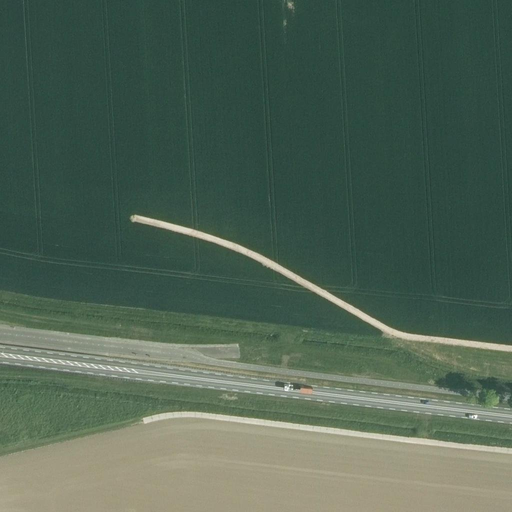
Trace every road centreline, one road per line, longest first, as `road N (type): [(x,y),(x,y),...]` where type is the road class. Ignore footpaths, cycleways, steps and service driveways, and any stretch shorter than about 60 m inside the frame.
road 1 (track): [(0,453),(178,414),(511,451)]
road 2 (primary): [(106,368),(511,416)]
road 3 (track): [(511,348),(399,334),(251,253),(141,218)]
road 4 (track): [(0,313),(159,335),(176,341),(182,355)]
road 5 (track): [(166,384),(0,374)]
